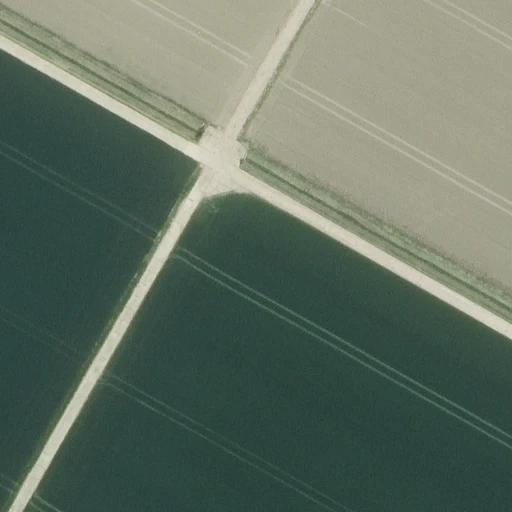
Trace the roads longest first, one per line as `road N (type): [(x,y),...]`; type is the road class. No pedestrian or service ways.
road 1 (track): [(511,331),(0,41)]
road 2 (unknown): [(14,511),(213,162)]
road 3 (unknown): [(306,0),(213,162)]
